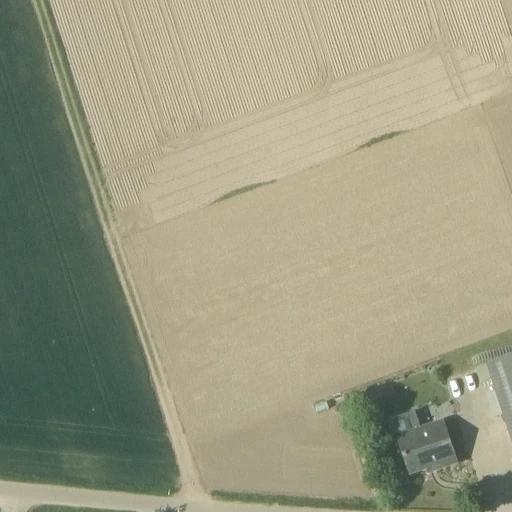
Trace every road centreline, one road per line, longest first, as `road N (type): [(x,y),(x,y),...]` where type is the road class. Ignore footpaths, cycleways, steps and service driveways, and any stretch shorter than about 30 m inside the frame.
road 1 (track): [(39,0),(201,511)]
road 2 (unclassified): [(210,511),(0,491)]
